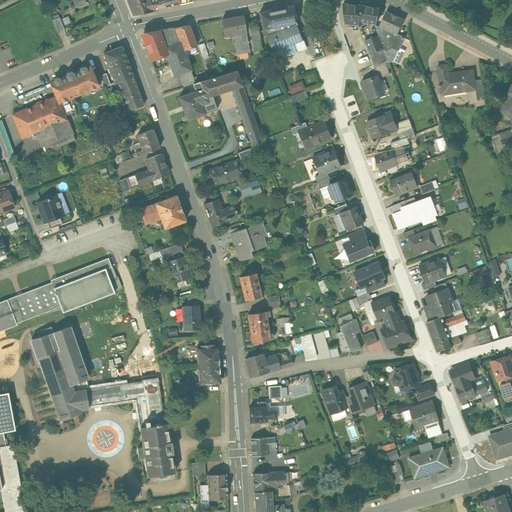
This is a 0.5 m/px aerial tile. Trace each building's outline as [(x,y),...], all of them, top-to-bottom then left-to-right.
[(126,0),(133,15),(154,11),(149,0),(126,0)] [(149,0),(154,11),(193,2),(192,0),(149,0)] [(362,5),(343,3),(346,23),(359,24),(360,20),(359,20),(362,5)] [(379,8),(362,5),(359,20),(360,20),(376,23),(379,8)] [(293,6),(276,9),(279,23),(278,24),(280,31),(297,24),(296,20),(293,6)] [(276,9),(260,13),(263,29),(264,29),(266,36),(277,32),(280,31),(278,24),(279,23),(276,9)] [(404,19),(386,11),(379,26),(382,28),(380,36),(380,38),(387,42),(388,43),(399,48),(405,38),(397,34),(404,19)] [(243,16),(221,20),(224,36),(231,35),(233,44),(234,44),(236,53),(249,51),(248,42),(249,42),(249,41),(247,41),(243,16)] [(60,17),(53,20),(58,33),(65,30),(60,17)] [(297,24),(280,31),(277,32),(283,48),(304,40),(297,24)] [(189,25),(175,28),(182,48),(183,51),(196,46),(189,25)] [(376,26),(366,29),(371,42),(381,39),(380,38),(380,36),(376,26)] [(258,27),(249,29),(253,51),(262,50),(258,27)] [(175,28),(159,31),(167,54),(171,52),(182,48),(175,28)] [(159,31),(141,34),(151,60),(167,54),(159,31)] [(277,32),(266,36),(273,52),(283,48),(277,32)] [(387,42),(380,38),(385,51),(385,52),(390,50),(388,43),(387,42)] [(381,39),(371,42),(372,45),(368,46),(371,56),(385,51),(381,39)] [(304,40),(283,48),(286,55),(306,47),(304,40)] [(204,43),(199,45),(202,56),(208,54),(204,43)] [(122,46),(103,53),(109,68),(108,68),(110,73),(111,73),(114,83),(117,81),(133,76),(122,46)] [(182,48),(171,52),(179,73),(190,70),(183,51),(182,48)] [(283,48),(273,52),(276,60),(286,55),(283,48)] [(448,64),(438,66),(440,79),(440,80),(441,85),(439,85),(439,87),(441,86),(442,95),(453,93),(452,91),(466,89),(466,91),(468,91),(475,90),(476,90),(474,80),(473,70),(465,71),(465,72),(448,75),(446,65),(448,65),(448,64)] [(83,66),(80,67),(79,70),(79,71),(75,73),(74,72),(70,70),(66,72),(65,75),(65,77),(61,79),(60,77),(57,76),(54,78),(53,80),(53,82),(51,83),(56,96),(59,102),(71,97),(97,86),(89,67),(87,68),(86,67),(83,66)] [(190,70),(179,73),(183,86),(193,84),(194,83),(190,70)] [(194,83),(193,84),(195,91),(197,91),(205,114),(217,109),(213,100),(210,101),(209,97),(232,89),(253,148),(255,147),(260,145),(263,144),(241,83),(236,70),(194,83)] [(106,73),(100,75),(104,86),(110,84),(106,73)] [(378,75),(362,81),(368,100),(384,94),(378,75)] [(133,76),(117,81),(128,111),(144,106),(133,76)] [(287,85),(290,92),(305,86),(302,79),(287,85)] [(482,79),(474,80),(476,90),(477,100),(485,99),(482,79)] [(508,93),(499,111),(506,115),(511,118),(511,85),(508,93)] [(306,90),(289,97),(292,104),(309,97),(306,90)] [(195,91),(178,97),(187,120),(205,114),(197,91),(195,91)] [(56,96),(12,114),(21,138),(36,132),(66,120),(65,115),(59,102),(56,96)] [(71,97),(59,102),(65,115),(77,111),(71,97)] [(391,112),(367,121),(373,138),(397,130),(398,133),(412,127),(410,119),(409,120),(396,124),(391,112)] [(72,134),(66,120),(36,132),(42,147),(72,134)] [(308,129),(300,132),(300,133),(301,133),(307,147),(306,147),(306,148),(330,139),(324,122),(308,129)] [(306,123),(292,128),(294,135),(300,132),(308,129),(306,123)] [(412,127),(398,133),(400,139),(415,134),(412,127)] [(152,129),(137,135),(142,150),(144,154),(159,148),(152,129)] [(500,134),(492,136),(499,158),(502,167),(509,165),(506,155),(509,154),(504,137),(511,134),(511,132),(511,131),(500,134)] [(75,140),(72,134),(42,147),(45,152),(75,140)] [(253,148),(238,153),(241,160),(258,154),(257,152),(255,147),(253,148)] [(135,149),(118,155),(121,163),(144,154),(142,150),(136,152),(135,149)] [(393,149),(376,155),(381,170),(398,164),(393,149)] [(335,150),(312,159),(319,175),(327,172),(341,167),(335,150)] [(150,170),(139,173),(135,175),(139,185),(141,184),(168,174),(161,154),(146,159),(146,160),(150,170)] [(238,160),(207,171),(212,186),(213,186),(213,185),(223,181),(224,182),(244,175),(238,160)] [(327,172),(319,175),(315,176),(318,183),(329,178),(327,172)] [(412,172),(390,181),(396,195),(418,187),(412,172)] [(135,175),(119,180),(123,191),(139,185),(135,175)] [(329,178),(318,183),(320,188),(329,185),(328,185),(331,183),(329,178)] [(331,183),(328,185),(329,185),(335,202),(352,195),(346,178),(331,183)] [(257,180),(240,186),(243,193),(253,190),(255,194),(261,191),(257,180)] [(432,182),(421,186),(423,193),(435,189),(432,182)] [(0,193),(0,211),(2,212),(6,211),(7,209),(14,206),(8,191),(0,193)] [(414,199),(414,197),(389,205),(397,229),(422,220),(423,224),(438,219),(430,194),(414,199)] [(57,207),(54,197),(56,196),(55,195),(37,202),(45,223),(48,222),(63,216),(63,215),(59,206),(57,207)] [(175,196),(166,199),(164,199),(164,200),(140,209),(146,223),(160,218),(164,227),(163,227),(164,228),(165,228),(165,227),(183,221),(184,221),(185,221),(184,219),(181,211),(182,211),(180,205),(179,205),(176,197),(176,195),(174,196),(175,196)] [(233,205),(222,210),(218,199),(204,204),(212,226),(212,227),(226,221),(237,217),(236,212),(237,212),(236,210),(235,210),(233,205)] [(346,204),(333,209),(335,215),(340,213),(348,209),(346,204)] [(348,209),(340,213),(346,230),(363,223),(356,206),(348,209)] [(63,216),(48,222),(50,228),(72,220),(69,213),(63,215),(63,216)] [(14,216),(3,220),(6,226),(16,222),(14,216)] [(261,222),(230,233),(238,254),(250,250),(251,251),(264,246),(259,234),(265,232),(261,222)] [(363,229),(349,235),(352,244),(344,248),(350,261),(375,251),(371,241),(368,242),(366,238),(367,237),(363,229)] [(413,229),(403,233),(405,239),(409,238),(408,237),(415,235),(413,229)] [(415,235),(408,237),(409,238),(415,253),(436,246),(430,229),(415,235)] [(180,242),(167,247),(170,255),(183,250),(180,242)] [(167,247),(160,250),(164,262),(168,261),(171,260),(170,255),(167,247)] [(250,250),(238,254),(240,261),(253,257),(251,251),(250,250)] [(171,260),(168,261),(168,262),(170,261),(176,281),(174,282),(192,277),(185,256),(171,260)] [(108,258),(51,280),(51,282),(61,306),(63,312),(114,292),(105,269),(111,267),(108,258)] [(440,258),(419,266),(425,283),(426,283),(434,280),(446,276),(440,258)] [(495,258),(488,260),(489,265),(480,268),(485,284),(495,281),(493,277),(500,274),(495,258)] [(374,264),(354,272),(358,283),(360,287),(364,286),(365,285),(382,279),(385,278),(380,266),(378,262),(374,264)] [(255,273),(239,276),(245,300),(261,296),(255,273)] [(273,275),(267,277),(270,291),(277,289),(273,275)] [(382,279),(365,285),(368,293),(385,286),(382,279)] [(434,280),(426,283),(425,283),(422,284),(424,290),(434,286),(436,286),(434,280)] [(51,282),(13,297),(23,321),(61,306),(51,282)] [(436,286),(434,286),(436,292),(448,288),(446,282),(436,286)] [(436,292),(426,296),(431,308),(426,310),(430,320),(442,316),(456,311),(448,288),(436,292)] [(203,290),(191,294),(192,302),(204,301),(203,290)] [(13,297),(0,301),(0,330),(4,329),(16,325),(16,323),(23,321),(13,297)] [(356,298),(352,299),(356,310),(363,307),(362,304),(359,305),(356,298)] [(391,300),(383,303),(382,300),(372,304),(378,319),(385,316),(395,312),(391,300)] [(198,305),(182,306),(184,330),(200,329),(198,305)] [(265,311),(248,314),(250,328),(267,325),(266,316),(265,311)] [(395,312),(385,316),(387,322),(398,317),(396,312),(395,312)] [(351,313),(337,317),(339,322),(352,318),(351,313)] [(445,322),(450,336),(466,330),(464,324),(467,323),(464,315),(445,322)] [(290,332),(289,316),(276,317),(277,333),(290,332)] [(432,336),(447,331),(442,316),(430,320),(427,321),(432,336)] [(398,317),(387,322),(389,327),(400,323),(398,317)] [(356,319),(350,321),(355,333),(361,331),(356,319)] [(350,321),(339,326),(341,331),(337,333),(341,345),(340,345),(342,351),(361,349),(355,333),(350,321)] [(389,327),(382,330),(389,347),(389,346),(410,339),(404,322),(400,323),(389,327)] [(267,325),(250,328),(252,342),(269,339),(269,334),(267,325)] [(68,327),(53,332),(48,334),(32,339),(38,357),(39,357),(61,420),(81,413),(79,410),(88,408),(86,398),(92,397),(91,389),(89,389),(86,379),(68,327)] [(488,329),(477,333),(480,344),(492,341),(488,329)] [(324,331),(297,338),(302,357),(329,349),(324,331)] [(374,331),(363,335),(367,346),(378,342),(374,331)] [(447,331),(432,336),(438,351),(461,343),(458,335),(450,338),(447,331)] [(213,345),(201,346),(201,347),(197,347),(198,366),(219,364),(218,353),(219,353),(218,348),(218,346),(214,346),(213,345)] [(330,355),(338,354),(337,347),(329,348),(330,355)] [(262,354),(245,359),(250,376),(267,372),(263,358),(262,354)] [(276,354),(263,358),(267,372),(280,369),(276,354)] [(511,365),(509,356),(492,362),(499,380),(505,378),(511,375),(511,365)] [(98,360),(90,362),(92,369),(100,367),(98,360)] [(413,363),(396,369),(398,375),(395,376),(393,379),(394,383),(398,385),(401,384),(403,390),(404,390),(404,391),(407,392),(410,391),(412,388),(412,387),(420,384),(413,363)] [(219,364),(198,366),(200,384),(205,383),(205,384),(215,383),(220,382),(220,380),(220,375),(219,375),(219,364)] [(469,365),(451,371),(457,385),(455,386),(461,401),(476,395),(487,391),(482,376),(474,379),(472,374),(474,371),(472,367),(469,366),(469,365)] [(368,370),(363,372),(367,382),(372,380),(368,370)] [(511,375),(505,378),(507,383),(501,386),(505,399),(511,396),(511,375)] [(158,378),(142,380),(142,381),(143,389),(149,425),(140,427),(143,446),(137,447),(139,458),(144,457),(147,476),(175,472),(172,453),(171,442),(170,442),(167,423),(164,423),(158,379),(158,378)] [(142,381),(91,389),(92,397),(143,389),(142,381)] [(366,381),(349,388),(354,401),(357,411),(374,405),(366,381)] [(431,383),(417,387),(421,398),(434,394),(431,383)] [(335,385),(321,390),(330,414),(343,409),(337,392),(335,385)] [(281,386),(268,387),(269,398),(282,397),(281,386)] [(343,390),(337,392),(343,409),(349,406),(348,403),(343,390)] [(0,446),(6,445),(3,432),(15,429),(8,392),(0,393),(0,446)] [(494,392),(481,397),(483,403),(494,399),(496,398),(494,392)] [(354,401),(348,403),(349,406),(352,413),(357,411),(354,401)] [(414,401),(397,407),(399,413),(410,409),(410,408),(415,407),(414,401)] [(415,407),(410,408),(410,409),(417,428),(439,421),(432,401),(415,407)] [(258,407),(249,407),(250,422),(267,421),(266,406),(258,407)] [(511,422),(503,425),(505,431),(511,428),(511,422)] [(511,428),(505,431),(506,434),(490,439),(496,459),(511,454),(511,428)] [(448,432),(434,437),(436,442),(449,438),(448,432)] [(266,437),(251,438),(252,456),(267,455),(267,451),(267,447),(267,443),(266,437)] [(394,441),(383,445),(385,450),(396,446),(394,441)] [(0,511),(25,511),(24,505),(22,506),(18,486),(20,485),(13,444),(6,445),(0,446),(0,511)] [(396,447),(386,451),(389,460),(399,457),(396,447)] [(444,450),(424,456),(423,453),(409,458),(414,475),(429,470),(428,468),(434,467),(435,471),(449,467),(444,450)] [(204,462),(191,463),(192,476),(205,475),(204,462)] [(395,482),(404,479),(399,462),(390,465),(395,482)] [(283,471),(269,472),(269,482),(284,481),(283,471)] [(269,472),(253,473),(254,492),(270,490),(269,482),(269,472)] [(226,473),(207,474),(208,484),(200,484),(201,500),(219,499),(219,500),(220,500),(220,499),(227,498),(227,497),(227,490),(227,489),(227,488),(226,484),(227,484),(226,483),(226,475),(226,473)] [(270,490),(254,492),(254,501),(270,500),(270,490)] [(509,511),(504,494),(494,497),(485,500),(488,511),(509,511)] [(270,500),(254,501),(255,511),(282,511),(282,504),(275,505),(275,500),(270,500)]
